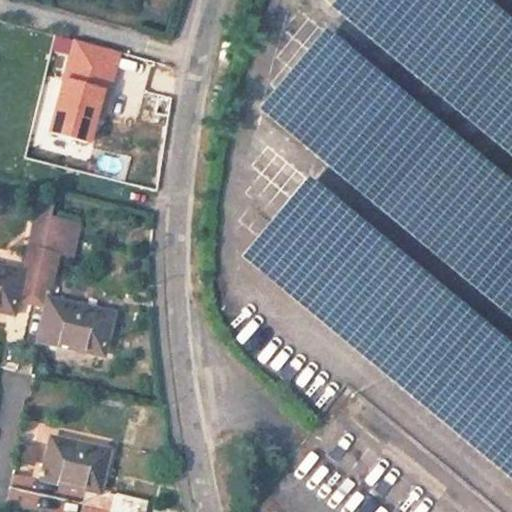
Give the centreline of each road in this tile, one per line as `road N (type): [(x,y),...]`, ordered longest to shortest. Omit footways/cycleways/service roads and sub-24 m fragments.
road 1 (unknown): [(296,1),(228,215),(240,269),(312,356),(506,511)]
road 2 (residential): [(210,0),(193,54),(173,194),(171,366),(202,511)]
road 3 (unknown): [(511,183),(296,1)]
